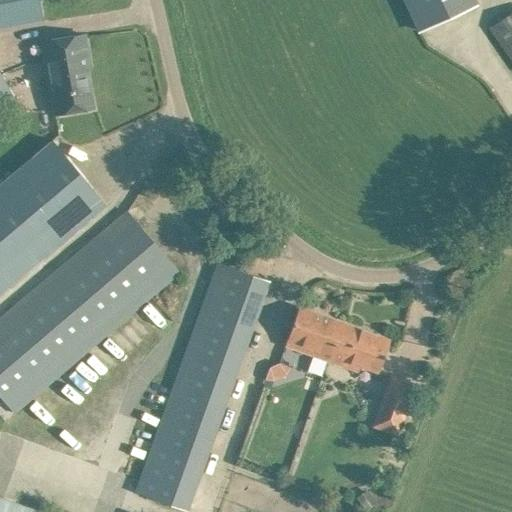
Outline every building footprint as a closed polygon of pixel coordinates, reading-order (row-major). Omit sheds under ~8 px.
[(39,0),(0,0),(0,21),(42,14),(39,0)] [(474,0),(405,0),(420,31),(477,4),(474,0)] [(511,12),(490,28),(511,59),(511,12)] [(76,34),(39,40),(52,113),(85,108),(79,70),(82,69),(76,34)] [(0,72),(0,108),(16,100),(0,72)] [(8,121),(13,146),(45,141),(40,115),(8,121)] [(46,147),(30,160),(0,185),(0,291),(83,223),(98,210),(46,147)] [(126,211),(111,224),(0,317),(0,395),(14,412),(178,272),(126,211)] [(225,226),(217,232),(223,240),(231,234),(225,226)] [(218,262),(211,281),(176,383),(137,493),(189,511),(228,401),(269,280),(218,262)] [(390,340),(299,307),(285,345),(358,371),(360,365),(378,372),(390,340)] [(271,379),(290,370),(285,360),(266,369),(271,379)] [(391,374),(373,427),(399,436),(417,383),(391,374)] [(39,511),(0,497),(0,511),(39,511)]
